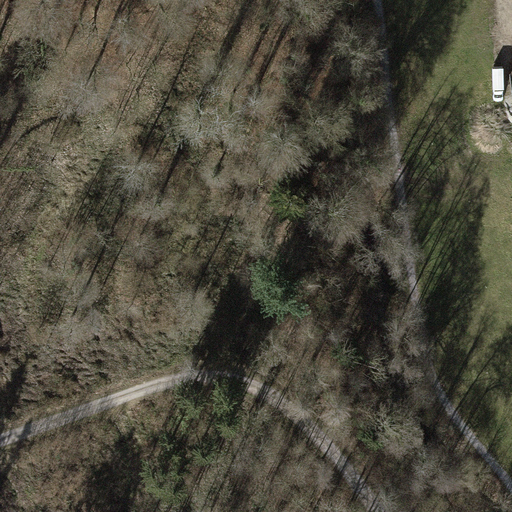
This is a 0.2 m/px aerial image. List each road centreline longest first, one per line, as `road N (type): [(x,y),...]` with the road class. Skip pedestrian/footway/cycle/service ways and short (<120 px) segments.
road 1 (track): [(377,0),(423,346),(452,414),(511,486)]
road 2 (track): [(377,511),(292,410),(226,377),(178,379),(0,442)]
